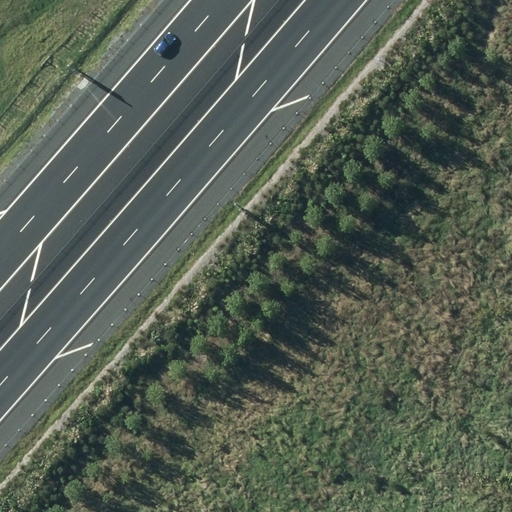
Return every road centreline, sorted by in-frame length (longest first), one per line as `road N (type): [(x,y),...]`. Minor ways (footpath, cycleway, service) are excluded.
road 1 (motorway): [(326,0),(0,379)]
road 2 (motorway): [(0,235),(205,0)]
